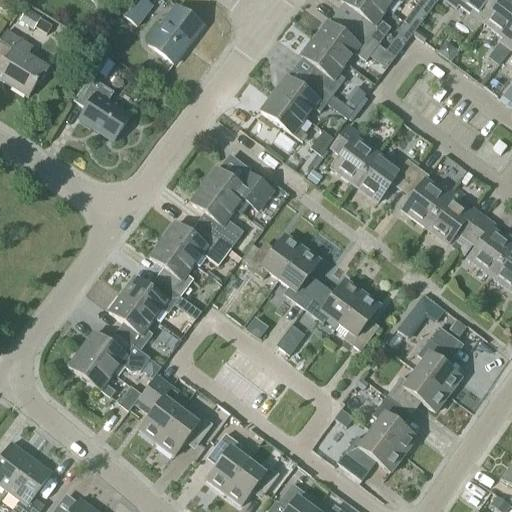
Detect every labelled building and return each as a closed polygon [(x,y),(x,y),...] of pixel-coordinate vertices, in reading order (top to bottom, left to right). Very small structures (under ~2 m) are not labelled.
[(10,8),(9,3),(5,0),(1,1),(0,1),(0,10),(2,13),(7,12),(10,8)] [(137,30),(152,9),(140,0),(133,0),(120,18),(137,30)] [(377,23),(385,12),(369,0),(344,0),(341,5),(360,20),(353,29),(377,48),(389,32),(377,23)] [(405,0),(369,0),(385,12),(393,2),(400,7),(405,0)] [(425,0),(420,0),(402,25),(405,26),(414,33),(434,6),(428,2),(425,0)] [(446,0),(444,3),(455,11),(457,8),(469,17),(461,26),(472,34),(479,25),(497,0),(446,0)] [(510,52),(511,49),(511,0),(497,0),(479,25),(502,42),(500,44),(510,52)] [(172,67),(201,28),(175,9),(146,48),(172,67)] [(33,32),(40,21),(25,11),(18,23),(33,32)] [(377,48),(353,29),(345,40),(326,25),(314,41),(345,66),(352,57),(364,66),(368,60),(377,48)] [(414,33),(405,26),(384,53),(394,60),(414,33)] [(38,87),(48,71),(24,56),(29,48),(5,33),(0,40),(0,82),(27,100),(36,86),(38,87)] [(336,78),(345,66),(314,41),(300,60),(319,74),(312,84),(331,99),(343,83),(336,78)] [(377,48),(368,60),(385,72),(394,60),(384,53),(377,48)] [(104,81),(113,67),(100,58),(90,72),(104,81)] [(112,144),(128,120),(106,105),(112,95),(88,80),(72,105),(84,113),(78,122),(112,144)] [(331,99),(312,84),(304,94),(285,80),(272,97),(304,121),(312,110),(319,116),(331,99)] [(296,131),(304,121),(272,97),(259,115),(301,146),(306,139),(296,131)] [(352,188),(376,156),(354,140),(356,137),(346,129),(329,151),(338,158),(329,171),(352,188)] [(319,160),(332,142),(322,134),(309,152),(319,160)] [(500,156),(506,148),(498,142),(492,150),(500,156)] [(400,194),(416,171),(405,162),(398,172),(376,156),(352,188),(376,206),(390,187),(400,194)] [(201,188),(233,212),(240,203),(257,216),(273,194),(245,173),(235,187),(214,171),(201,188)] [(423,231),(454,189),(443,181),(436,190),(425,182),(427,179),(416,171),(400,194),(409,201),(400,214),(423,231)] [(226,222),(233,212),(201,188),(188,206),(207,221),(200,230),(230,252),(243,235),(226,222)] [(466,243),(482,219),(471,211),(468,214),(458,207),(465,197),(454,189),(423,231),(446,248),(456,235),(466,243)] [(489,280),(511,247),(511,235),(508,232),(502,240),(490,231),(492,227),(482,219),(466,243),(475,250),(466,263),(489,280)] [(230,252),(200,230),(192,241),(174,227),(161,243),(192,267),(200,257),(216,270),(230,252)] [(277,283),(301,251),(283,238),(269,257),(259,250),(247,267),(245,270),(261,282),(267,275),(277,283)] [(184,277),(192,267),(161,243),(148,261),(167,275),(159,285),(179,299),(191,283),(184,277)] [(247,267),(259,250),(253,246),(241,263),(247,267)] [(511,247),(489,280),(511,297),(511,296),(511,247)] [(302,312),(317,293),(304,283),(318,264),(301,251),(277,283),(288,291),(282,298),(302,312)] [(179,299),(159,285),(152,294),(134,280),(120,298),(152,322),(160,311),(166,316),(179,299)] [(337,328),(361,296),(343,283),(329,302),(317,293),(302,312),(322,327),(327,320),(337,328)] [(361,296),(337,328),(348,336),(343,342),(359,355),(374,335),(364,328),(378,309),(361,296)] [(144,332),(152,322),(120,298),(107,316),(126,330),(119,340),(138,354),(139,354),(151,337),(144,332)] [(422,298),(413,310),(434,326),(443,314),(422,298)] [(458,340),(465,330),(455,323),(448,332),(458,340)] [(288,359),(303,338),(290,328),(275,349),(288,359)] [(415,374),(447,398),(460,381),(441,367),(457,344),(437,330),(416,359),(422,364),(415,374)] [(138,354),(119,340),(111,349),(93,335),(79,353),(111,377),(119,368),(129,376),(139,375),(149,362),(139,354),(138,354)] [(104,387),(111,377),(79,353),(66,370),(108,402),(113,394),(104,387)] [(434,415),(447,398),(415,374),(407,385),(400,380),(386,399),(405,414),(415,401),(434,415)] [(155,446),(179,414),(169,406),(177,396),(156,379),(138,403),(152,414),(138,433),(155,446)] [(127,415),(140,398),(129,390),(116,407),(127,415)] [(396,427),(405,414),(386,399),(371,419),(378,424),(370,434),(402,458),(415,441),(396,427)] [(345,431),(352,421),(340,412),(333,422),(345,431)] [(179,414),(155,446),(173,459),(187,440),(196,447),(211,427),(196,415),(190,422),(179,414)] [(389,476),(402,458),(370,434),(362,445),(356,440),(335,467),(360,485),(375,465),(389,476)] [(222,496),(246,464),(237,457),(242,450),(225,438),(211,457),(219,464),(205,483),(222,496)] [(0,490),(5,495),(30,462),(10,447),(0,459),(0,490)] [(30,462),(5,495),(19,505),(13,511),(40,511),(43,509),(32,501),(50,477),(30,462)] [(246,464),(222,496),(239,509),(254,490),(264,498),(279,478),(263,466),(258,473),(246,464)] [(511,465),(500,483),(511,490),(511,496),(508,502),(511,504),(511,465)] [(310,511),(303,506),(308,499),(291,487),(277,506),(284,511),(310,511)] [(494,511),(507,511),(509,509),(494,499),(488,508),(494,511)] [(91,511),(78,502),(70,511),(91,511)]
